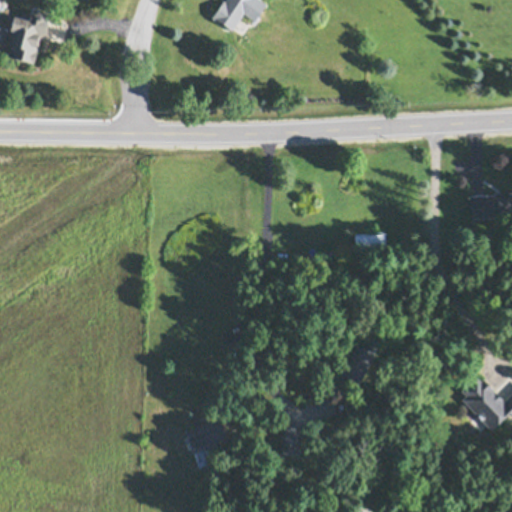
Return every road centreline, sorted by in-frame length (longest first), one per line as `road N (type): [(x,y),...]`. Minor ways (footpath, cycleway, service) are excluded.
road 1 (residential): [(511,123),(0,138)]
road 2 (residential): [(135,138),(140,35),(151,0)]
